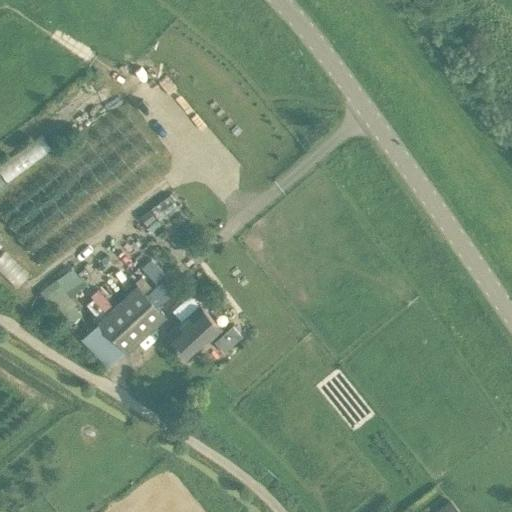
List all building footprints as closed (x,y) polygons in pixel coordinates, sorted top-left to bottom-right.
[(5,249),(0,254),(0,264),(17,282),(27,273),(5,249)] [(83,312),(71,294),(87,283),(74,264),(43,285),(68,322),(83,312)] [(136,284),(96,320),(125,353),(165,316),(136,284)] [(198,304),(166,335),(187,358),(219,327),(198,304)] [(234,321),(215,337),(225,349),(244,333),(234,321)] [(459,511),(449,498),(431,511),(459,511)]
